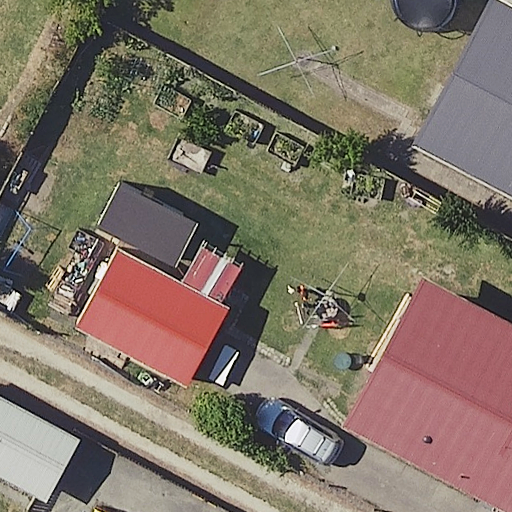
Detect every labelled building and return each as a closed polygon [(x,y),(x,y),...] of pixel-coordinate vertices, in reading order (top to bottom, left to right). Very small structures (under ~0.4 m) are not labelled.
[(511,9),(493,0),(461,0),(391,139),(511,200),(511,9)] [(209,306),(95,244),(56,317),(170,379),(209,306)] [(511,511),(511,335),(390,272),(315,415),(500,511),(511,511)] [(65,435),(0,399),(0,475),(33,493),(65,435)] [(89,511),(68,500),(61,511),(89,511)]
